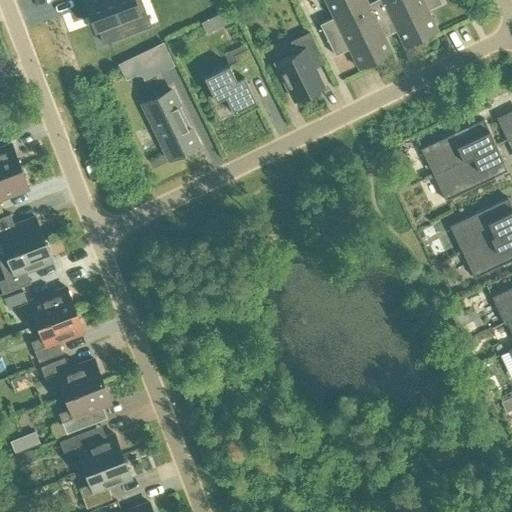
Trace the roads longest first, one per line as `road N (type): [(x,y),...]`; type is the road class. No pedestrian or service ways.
road 1 (residential): [(96,234),(511,34)]
road 2 (residential): [(96,234),(201,511)]
road 3 (residential): [(5,0),(96,234)]
